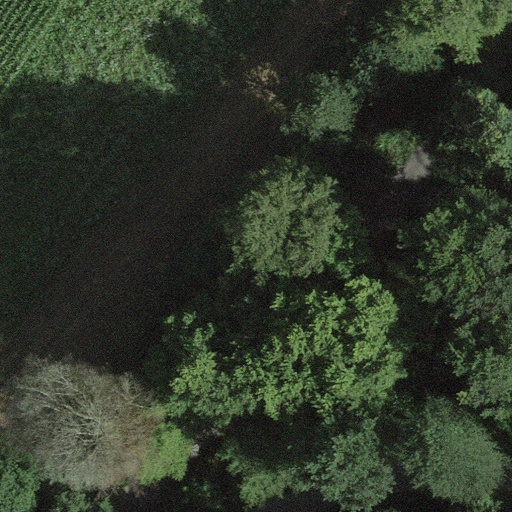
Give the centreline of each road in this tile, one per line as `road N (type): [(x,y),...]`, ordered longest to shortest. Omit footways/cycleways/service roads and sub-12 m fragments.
road 1 (track): [(511,57),(425,170),(85,511)]
road 2 (track): [(511,474),(340,491),(290,511)]
